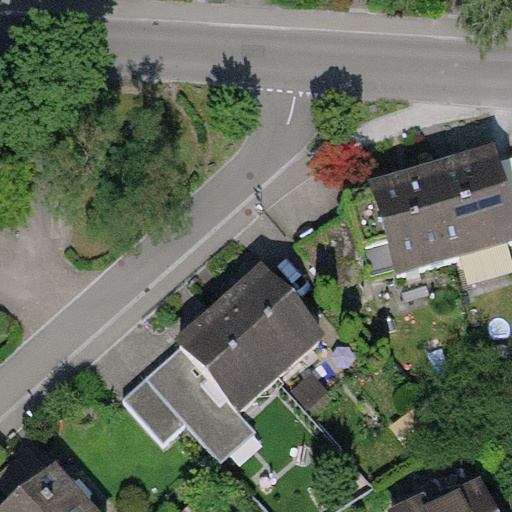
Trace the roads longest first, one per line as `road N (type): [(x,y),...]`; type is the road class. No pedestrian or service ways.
road 1 (residential): [(304,62),(293,124),(268,157),(0,395)]
road 2 (residential): [(304,62),(0,38)]
road 3 (residential): [(511,71),(304,62)]
